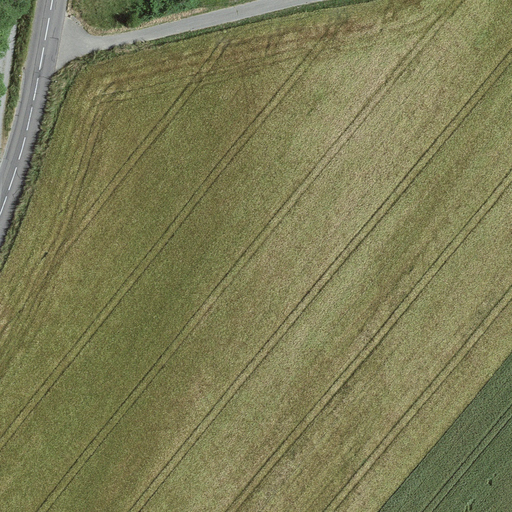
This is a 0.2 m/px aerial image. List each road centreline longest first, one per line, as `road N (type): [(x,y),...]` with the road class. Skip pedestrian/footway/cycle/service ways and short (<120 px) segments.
road 1 (track): [(54,49),(323,0)]
road 2 (tertiary): [(0,209),(63,0)]
